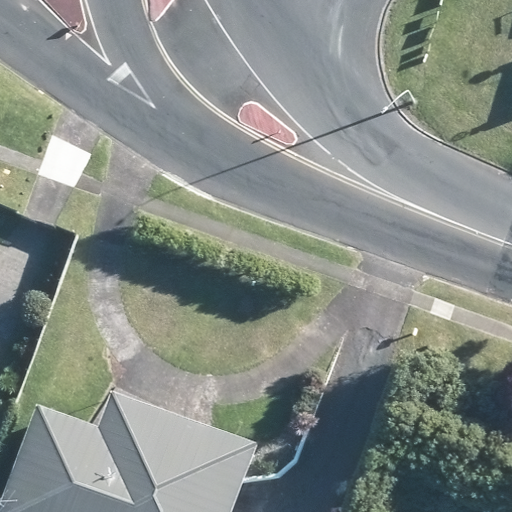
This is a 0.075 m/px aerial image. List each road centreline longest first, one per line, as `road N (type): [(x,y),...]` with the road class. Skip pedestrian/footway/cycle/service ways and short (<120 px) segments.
road 1 (secondary): [(496,250),(296,188),(153,121)]
road 2 (secondary): [(292,0),(303,60),(321,101),(352,140),(411,193),(496,250)]
road 3 (secondary): [(153,121),(76,82),(0,20)]
road 4 (secondary): [(153,121),(122,60),(105,0)]
